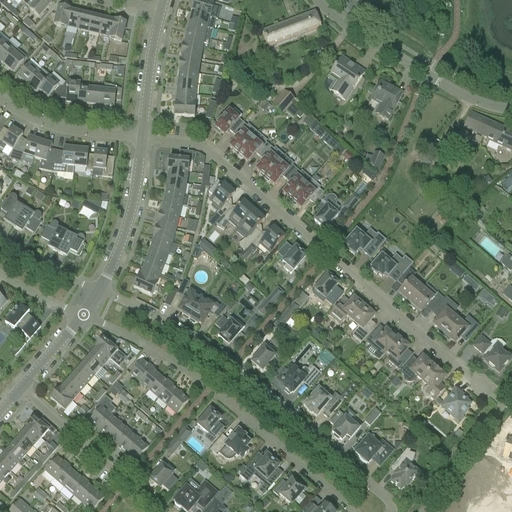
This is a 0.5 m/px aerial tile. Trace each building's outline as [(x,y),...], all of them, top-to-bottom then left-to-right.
[(31,9),(38,0),(23,0),(22,2),(31,9)] [(38,19),(51,4),(46,0),(38,0),(31,9),(29,11),(38,19)] [(190,12),(190,13),(210,19),(214,21),(216,21),(220,9),(213,7),(204,5),(200,3),(194,1),(191,12),(190,12)] [(53,27),(65,30),(66,28),(70,12),(70,11),(58,8),(53,27)] [(66,28),(77,30),(81,14),(70,12),(66,28)] [(268,49),(312,33),(321,29),(315,12),(305,16),(262,32),(268,49)] [(189,24),(207,29),(212,31),(214,21),(210,19),(190,13),(192,13),(190,19),(189,24)] [(92,17),(81,14),(77,30),(88,33),(92,17)] [(88,33),(99,36),(103,20),(92,17),(88,33)] [(238,27),(240,20),(231,18),(230,25),(234,26),(238,27)] [(114,22),(103,20),(99,36),(110,38),(114,22)] [(114,22),(110,38),(109,40),(121,43),(126,24),(114,21),(114,22)] [(186,35),(204,40),(209,41),(212,31),(207,29),(189,24),(188,24),(189,24),(187,30),(186,35)] [(208,52),(210,41),(209,41),(204,40),(186,35),(184,46),(202,50),(208,52)] [(5,47),(0,52),(0,62),(4,66),(14,54),(17,51),(8,43),(5,47)] [(180,57),(181,58),(181,60),(200,63),(200,61),(202,50),(184,46),(182,45),(182,46),(181,52),(180,57)] [(13,74),(23,63),(14,54),(4,66),(13,74)] [(341,58),(327,79),(334,83),(329,91),(345,102),(353,90),(354,90),(361,78),(364,74),(355,67),(354,67),(353,68),(349,66),(350,64),(341,58)] [(177,73),(179,73),(198,76),(200,64),(200,63),(181,60),(181,61),(179,61),(179,62),(179,66),(178,73),(177,72),(177,73)] [(27,86),(37,74),(41,70),(31,61),(27,66),(28,66),(18,78),(27,86)] [(36,94),(49,79),(50,77),(41,69),(41,70),(37,74),(27,86),(36,94)] [(196,86),(197,80),(198,76),(179,73),(177,84),(196,86)] [(59,96),(61,90),(58,87),(49,79),(36,94),(39,91),(48,99),(48,98),(49,99),(58,100),(59,96)] [(58,101),(59,101),(59,98),(66,99),(65,103),(78,104),(80,85),(70,84),(67,82),(68,81),(67,81),(65,85),(61,90),(59,96),(58,101)] [(393,112),(402,95),(379,83),(375,91),(370,100),(380,106),(375,115),(387,121),(392,112),(393,112)] [(196,86),(177,84),(176,84),(177,84),(176,96),(195,97),(196,86)] [(90,105),(91,90),(80,89),(80,85),(78,104),(90,105)] [(121,91),(116,90),(104,86),(103,92),(102,107),(114,108),(114,102),(120,103),(122,90),(121,90),(121,91)] [(102,107),(103,92),(91,90),(90,105),(102,107)] [(292,104),(295,101),(285,92),(271,107),(282,116),(285,113),(292,104)] [(264,93),(260,97),(267,104),(271,100),(264,93)] [(195,97),(176,96),(176,106),(174,106),(174,107),(194,108),(195,97)] [(292,104),(285,113),(293,119),(300,111),(292,104)] [(210,121),(213,111),(214,108),(208,106),(204,119),(210,121)] [(195,112),(199,109),(199,108),(194,108),(174,107),(174,119),(181,119),(181,120),(181,119),(194,119),(194,113),(194,112),(195,112)] [(241,117),(233,111),(231,114),(229,113),(227,114),(225,113),(220,119),(222,120),(217,126),(215,129),(224,137),(229,131),(233,135),(242,124),(238,120),(241,117)] [(300,112),(296,117),(300,120),(304,115),(300,112)] [(511,132),(470,114),(463,129),(490,141),(489,143),(511,152),(511,132)] [(246,128),(242,124),(233,135),(237,138),(233,142),(233,143),(229,148),(233,152),(232,154),(236,158),(257,134),(248,126),(246,128)] [(19,141),(22,136),(11,129),(11,130),(8,135),(2,131),(3,129),(2,131),(0,133),(0,149),(3,151),(6,147),(12,151),(19,141)] [(461,131),(446,147),(455,155),(470,139),(461,131)] [(260,158),(269,147),(265,144),(266,142),(257,134),(236,158),(241,162),(243,160),(247,164),(252,158),(252,159),(255,154),(260,158)] [(327,137),(322,142),(326,146),(331,140),(327,137)] [(10,154),(7,159),(21,163),(21,162),(32,165),(34,159),(40,142),(28,138),(27,139),(28,139),(26,145),(19,141),(12,151),(10,154)] [(52,147),(52,146),(40,142),(34,159),(41,161),(39,171),(52,174),(53,168),(54,162),(56,154),(49,153),(51,147),(52,147)] [(273,151),(269,147),(260,158),(264,162),(260,166),(255,171),(260,175),(258,177),(263,181),(284,157),(275,149),(273,151)] [(74,168),(76,150),(63,149),(64,149),(63,156),(56,154),(54,162),(53,168),(52,174),(66,175),(73,175),(74,168)] [(89,152),(76,150),(74,168),(86,169),(86,172),(92,172),(93,170),(94,159),(87,158),(88,152),(89,152)] [(107,154),(108,154),(94,152),(94,159),(93,170),(102,171),(101,178),(112,179),(114,159),(113,161),(106,160),(107,154)] [(169,172),(187,174),(189,162),(192,163),(193,155),(193,154),(179,152),(178,161),(169,160),(167,171),(167,172),(169,172)] [(427,169),(433,162),(423,152),(416,160),(427,169)] [(348,164),(353,158),(347,153),(342,159),(348,164)] [(378,172),(384,158),(374,154),(368,168),(378,172)] [(286,181),(295,171),(291,167),(293,165),(284,157),(263,181),(268,185),(269,183),(274,187),(278,182),(279,182),(282,178),(286,181)] [(285,192),(282,194),(285,197),(287,198),(285,200),(290,204),(310,181),(301,173),(300,175),(295,171),(286,181),(290,185),(287,189),(285,192)] [(186,185),(187,174),(169,172),(167,182),(167,183),(186,185)] [(507,194),(511,189),(511,181),(509,178),(500,186),(507,194)] [(313,205),(317,200),(322,194),(318,190),(320,189),(310,181),(290,204),(294,208),(296,206),(301,210),(305,205),(309,201),(313,205)] [(184,196),(186,185),(167,183),(165,193),(184,196)] [(217,183),(208,193),(213,198),(209,202),(213,205),(211,208),(217,213),(216,215),(221,220),(231,208),(230,208),(229,206),(231,204),(231,202),(229,200),(234,195),(224,186),(222,187),(217,183)] [(28,189),(25,195),(30,198),(33,193),(28,189)] [(37,194),(34,199),(40,203),(43,197),(37,193),(37,194)] [(163,203),(163,204),(181,207),(186,208),(188,197),(184,196),(165,193),(163,203)] [(323,233),(325,231),(328,229),(327,228),(340,213),(338,211),(339,209),(335,206),(336,205),(336,204),(336,203),(336,202),(336,201),(336,200),(336,199),(335,199),(335,198),(334,197),(333,197),(332,196),(331,196),(330,196),(329,197),(328,197),(327,197),(326,198),(314,213),(318,217),(314,222),(320,227),(319,229),(320,231),(321,232),(323,233)] [(349,212),(359,201),(353,196),(343,208),(349,212)] [(17,202),(17,201),(16,200),(16,199),(15,198),(14,198),(13,197),(12,197),(11,197),(11,198),(10,198),(9,199),(7,201),(5,200),(0,207),(0,213),(6,217),(3,222),(13,228),(25,209),(16,204),(16,203),(17,202)] [(76,212),(80,205),(73,201),(69,208),(76,212)] [(85,202),(83,205),(92,209),(90,212),(99,216),(100,209),(102,203),(85,202)] [(239,228),(254,212),(244,203),(235,212),(231,208),(221,220),(216,226),(217,227),(217,228),(223,231),(227,224),(226,224),(228,222),(234,228),(236,226),(239,228)] [(161,214),(179,218),(181,207),(163,204),(162,210),(161,214)] [(33,215),(25,209),(13,228),(22,234),(25,229),(33,235),(32,236),(33,237),(41,223),(39,222),(41,220),(41,219),(41,218),(41,217),(41,216),(41,215),(40,215),(40,214),(39,214),(38,213),(37,213),(36,213),(35,214),(34,214),(34,215),(33,215)] [(239,228),(236,233),(238,235),(245,240),(239,245),(244,251),(246,252),(246,251),(261,234),(256,230),(259,226),(264,221),(254,212),(239,228)] [(176,230),(179,218),(161,214),(159,214),(157,224),(155,224),(156,224),(156,225),(176,230)] [(442,215),(436,220),(442,226),(448,221),(442,215)] [(58,228),(58,227),(58,226),(58,225),(57,225),(57,224),(56,224),(55,223),(54,223),(53,223),(52,223),(52,224),(51,224),(50,225),(49,227),(47,226),(39,240),(40,241),(41,239),(50,244),(47,249),(57,254),(67,234),(58,229),(58,228)] [(166,231),(156,228),(155,228),(154,228),(156,228),(153,238),(152,239),(172,245),(175,233),(166,231)] [(261,234),(246,251),(251,255),(252,256),(257,251),(256,250),(258,248),(264,254),(266,252),(269,255),(284,238),(273,229),(269,234),(269,235),(267,233),(265,234),(263,236),(261,235),(261,234)] [(376,236),(370,231),(363,238),(356,232),(344,246),(349,250),(348,251),(354,257),(359,251),(362,253),(370,245),(377,251),(386,242),(377,234),(376,236)] [(76,239),(67,234),(57,254),(67,259),(69,254),(79,258),(85,246),(83,245),(84,243),(84,242),(84,241),(84,240),(84,239),(83,238),(83,237),(82,237),(81,236),(80,236),(79,236),(78,237),(77,237),(77,238),(76,239)] [(168,255),(172,245),(152,239),(154,239),(151,249),(150,249),(168,255)] [(286,245),(277,255),(284,261),(282,263),(285,266),(283,269),(290,275),(304,260),(307,258),(307,256),(307,254),(305,252),(303,252),(301,253),(295,248),(293,251),(286,245)] [(195,246),(191,259),(196,261),(203,252),(195,246)] [(168,255),(150,249),(149,249),(150,249),(147,259),(165,266),(168,255)] [(212,249),(207,255),(212,259),(217,253),(212,249)] [(395,269),(403,276),(408,270),(413,265),(404,258),(401,261),(395,256),(389,263),(381,256),(370,269),(372,270),(371,271),(377,276),(378,275),(382,279),(385,275),(388,278),(395,269)] [(511,261),(508,258),(501,265),(510,273),(511,271),(511,270),(511,261)] [(160,277),(165,266),(147,259),(145,259),(147,260),(143,269),(160,277)] [(449,271),(457,278),(462,272),(454,265),(449,271)] [(160,277),(143,269),(142,269),(141,269),(143,270),(139,279),(138,279),(137,279),(156,287),(160,277)] [(408,306),(422,289),(411,280),(415,275),(408,270),(403,276),(397,283),(403,289),(398,295),(403,299),(402,301),(408,306)] [(317,303),(321,306),(323,307),(326,307),(329,306),(331,304),(331,300),(330,298),(328,296),(338,285),(332,279),(332,278),(332,275),(330,274),(328,274),(326,275),(324,278),(325,278),(311,294),(319,300),(317,303)] [(242,277),(237,282),(244,289),(248,284),(249,283),(242,277)] [(463,283),(469,288),(474,283),(467,278),(463,283)] [(151,298),(155,289),(156,287),(137,279),(133,290),(151,298)] [(201,300),(185,290),(189,283),(183,280),(181,285),(177,292),(176,294),(182,297),(182,296),(186,299),(178,311),(182,314),(182,315),(181,315),(183,317),(182,318),(187,321),(188,319),(189,320),(201,300)] [(479,288),(474,283),(469,288),(474,293),(479,288)] [(244,289),(249,294),(254,289),(248,284),(244,289)] [(422,289),(408,306),(413,311),(414,309),(420,314),(424,310),(425,308),(431,313),(432,313),(438,306),(443,300),(437,294),(436,294),(426,285),(422,289)] [(273,305),(283,294),(277,289),(267,300),(273,305)] [(485,301),(489,297),(483,292),(479,297),(485,301)] [(170,308),(174,299),(175,296),(170,293),(164,305),(170,308)] [(495,302),(489,297),(485,301),(491,307),(495,302)] [(358,302),(353,299),(346,307),(341,302),(335,309),(329,317),(337,324),(339,324),(344,318),(347,318),(352,322),(364,308),(363,307),(363,305),(360,302),(358,302)] [(213,307),(201,300),(189,320),(190,321),(189,322),(194,325),(195,324),(197,325),(197,324),(197,323),(202,326),(210,313),(213,315),(212,316),(217,320),(227,308),(223,304),(219,308),(215,304),(213,307)] [(263,317),(273,305),(267,300),(258,312),(263,317)] [(443,337),(456,321),(451,316),(457,309),(446,300),(435,313),(440,317),(433,325),(438,330),(437,332),(443,337)] [(289,320),(299,308),(294,304),(284,315),(289,320)] [(13,314),(4,323),(14,332),(11,335),(17,340),(20,337),(22,335),(29,341),(40,328),(27,317),(29,315),(19,306),(13,314)] [(365,308),(364,308),(352,322),(357,327),(357,329),(352,335),(352,337),(360,344),(366,337),(373,330),(367,325),(375,317),(370,313),(370,311),(367,308),(365,308)] [(505,319),(508,313),(506,312),(499,308),(495,317),(502,320),(503,318),(505,319)] [(280,331),(289,320),(284,315),(274,326),(280,331)] [(222,319),(215,327),(221,332),(217,337),(224,342),(223,344),(223,346),(225,348),(227,348),(229,347),(231,344),(244,328),(236,322),(234,325),(231,322),(230,322),(228,324),(222,319)] [(478,328),(468,319),(462,325),(456,321),(443,337),(448,341),(449,340),(455,344),(462,336),(467,341),(478,328)] [(317,330),(310,338),(316,343),(323,336),(317,330)] [(374,357),(377,360),(379,362),(385,355),(384,355),(399,338),(394,334),(392,334),(391,335),(385,331),(385,332),(380,338),(375,333),(371,338),(366,343),(377,353),(374,357)] [(410,357),(405,353),(409,349),(403,344),(403,342),(399,338),(384,355),(385,355),(386,353),(390,357),(387,361),(399,371),(410,357)] [(493,350),(489,348),(491,346),(481,338),(479,340),(473,347),(482,356),(484,354),(487,357),(483,361),(488,366),(489,365),(492,368),(493,368),(494,370),(493,371),(498,375),(502,370),(501,369),(506,363),(507,364),(511,359),(496,346),(493,350)] [(119,368),(123,364),(127,367),(128,368),(135,359),(131,355),(125,361),(116,353),(117,352),(103,339),(95,348),(110,361),(119,368)] [(13,358),(24,345),(11,348),(13,358)] [(262,372),(275,357),(272,355),(274,352),(267,345),(253,360),(250,363),(249,364),(250,367),(251,368),(254,368),(255,367),(262,372)] [(110,361),(95,348),(96,349),(89,358),(102,369),(109,360),(109,361),(110,361)] [(94,377),(102,369),(89,358),(81,366),(94,377)] [(427,362),(422,358),(416,365),(411,361),(400,374),(404,377),(403,378),(404,379),(404,380),(404,381),(405,382),(406,382),(406,383),(407,383),(408,383),(409,383),(410,383),(411,383),(412,383),(412,382),(413,381),(416,377),(421,382),(433,368),(433,365),(429,362),(427,362)] [(147,366),(145,365),(146,365),(141,361),(129,375),(139,383),(152,368),(148,365),(147,366)] [(87,386),(94,377),(81,366),(74,375),(87,386)] [(321,376),(311,366),(306,371),(305,370),(303,370),(299,371),(298,373),(294,369),(293,371),(289,368),(278,380),(282,383),(281,384),(285,388),(284,389),(285,390),(284,392),(288,396),(289,394),(290,395),(292,393),(293,394),(299,387),(302,383),(309,389),(321,376)] [(156,374),(155,373),(156,371),(152,368),(139,383),(148,391),(160,378),(156,374)] [(433,368),(421,382),(428,388),(426,389),(425,389),(424,390),(423,391),(423,392),(423,393),(423,394),(423,395),(423,396),(424,397),(425,398),(426,398),(427,399),(428,399),(429,399),(430,398),(434,402),(441,394),(445,390),(439,385),(442,381),(445,378),(442,376),(440,374),(440,371),(436,368),(434,369),(433,368)] [(79,395),(87,386),(74,375),(66,383),(79,395)] [(165,382),(164,381),(160,378),(148,391),(157,399),(171,384),(167,381),(165,382)] [(79,395),(66,383),(59,392),(58,391),(72,404),(72,403),(79,395)] [(174,390),(173,389),(174,388),(171,384),(157,399),(167,407),(180,392),(178,393),(175,390),(174,390)] [(346,401),(357,388),(352,384),(339,399),(335,395),(330,400),(318,390),(308,401),(307,401),(305,403),(306,403),(303,407),(307,410),(306,411),(311,415),(312,414),(316,418),(323,410),(325,412),(324,413),(329,418),(342,402),(344,399),(346,401)] [(367,402),(372,396),(365,390),(360,396),(367,402)] [(455,390),(440,407),(454,420),(453,421),(458,425),(463,419),(462,417),(468,410),(467,409),(470,405),(466,402),(468,400),(463,397),(455,390)] [(65,412),(71,405),(72,404),(58,391),(50,400),(65,412)] [(184,398),(182,397),(184,396),(180,392),(167,407),(176,416),(188,402),(184,398)] [(97,431),(111,416),(115,411),(109,406),(111,403),(109,402),(105,398),(105,397),(94,410),(97,412),(89,421),(95,426),(94,427),(96,429),(97,431)] [(394,402),(391,407),(395,411),(399,406),(394,402)] [(86,416),(89,412),(83,407),(80,410),(86,416)] [(207,413),(197,426),(207,435),(209,433),(215,438),(224,429),(218,423),(219,422),(221,420),(214,414),(215,413),(215,410),(213,409),(211,409),(209,410),(207,413)] [(83,419),(86,416),(80,410),(77,413),(83,419)] [(369,428),(370,428),(380,415),(375,411),(364,423),(369,428)] [(339,413),(330,424),(335,429),(332,433),(333,435),(333,437),(337,441),(339,440),(341,442),(346,436),(350,440),(354,435),(358,430),(361,427),(353,420),(355,417),(348,412),(343,417),(339,413)] [(108,438),(120,424),(111,416),(97,431),(101,434),(102,433),(108,438)] [(39,423),(34,418),(26,427),(27,429),(27,428),(40,440),(41,440),(42,438),(48,431),(53,435),(56,432),(42,420),(39,423)] [(116,447),(129,432),(120,424),(108,438),(113,442),(112,444),(116,447)] [(27,429),(20,437),(33,448),(40,440),(27,428),(27,429)] [(181,445),(190,434),(185,429),(175,440),(181,445)] [(250,444),(244,439),(245,437),(244,437),(245,435),(238,429),(231,437),(232,438),(229,442),(222,436),(218,440),(209,451),(217,457),(219,454),(225,459),(226,460),(227,460),(228,460),(229,460),(230,460),(231,460),(232,459),(233,458),(235,456),(238,458),(238,457),(240,458),(240,457),(242,458),(243,457),(244,457),(245,456),(245,455),(246,455),(246,454),(246,453),(247,452),(245,451),(246,450),(245,449),(250,444)] [(125,455),(139,440),(129,432),(116,447),(120,450),(121,449),(126,453),(125,455)] [(464,438),(458,433),(449,443),(455,448),(464,438)] [(25,457),(33,448),(20,437),(12,445),(25,457)] [(368,439),(355,454),(359,458),(358,458),(359,459),(359,460),(360,461),(361,462),(362,463),(364,464),(365,464),(366,465),(366,464),(366,463),(367,464),(370,461),(372,459),(374,461),(374,462),(379,467),(386,459),(392,452),(385,446),(380,442),(377,446),(373,443),(374,443),(374,442),(374,441),(374,440),(374,439),(373,438),(372,438),(371,437),(370,437),(369,438),(368,439)] [(136,462),(148,448),(139,440),(125,455),(129,458),(130,457),(136,462)] [(171,456),(181,445),(175,440),(165,451),(171,456)] [(54,452),(57,449),(51,443),(48,446),(54,452)] [(21,469),(25,464),(21,461),(25,457),(12,445),(5,454),(18,465),(21,469)] [(47,461),(51,455),(54,452),(48,446),(46,449),(49,451),(44,458),(47,461)] [(409,484),(415,477),(415,471),(409,466),(412,464),(414,456),(409,454),(409,451),(407,451),(391,469),(396,474),(395,475),(395,477),(396,477),(391,483),(395,486),(397,487),(400,490),(406,484),(405,484),(409,484)] [(0,464),(10,474),(18,465),(5,454),(0,459),(0,464)] [(243,468),(238,473),(240,475),(239,477),(247,484),(253,476),(263,485),(258,492),(263,497),(264,495),(265,496),(267,493),(273,485),(282,475),(277,470),(279,467),(277,465),(279,464),(272,458),(271,460),(267,456),(263,461),(257,455),(253,460),(245,469),(243,468)] [(62,463),(57,459),(45,472),(54,481),(67,466),(63,462),(62,463)] [(7,486),(10,482),(6,479),(10,474),(0,464),(0,480),(3,483),(7,486)] [(63,489),(75,475),(70,470),(71,469),(67,466),(54,481),(63,489)] [(177,482),(171,477),(173,475),(162,466),(151,478),(151,477),(148,480),(147,482),(148,484),(149,485),(151,486),(153,485),(160,490),(161,488),(168,493),(177,482)] [(468,466),(447,496),(457,506),(457,505),(457,504),(469,492),(486,509),(501,494),(481,473),(476,478),(474,476),(472,478),(465,471),(468,466)] [(81,480),(75,475),(63,489),(73,497),(86,482),(82,478),(81,480)] [(299,487),(296,485),(296,484),(292,480),(287,486),(282,482),(273,493),(278,497),(279,496),(291,506),(294,502),(299,506),(305,499),(301,495),(303,492),(304,493),(306,490),(301,486),(299,487)] [(185,487),(186,488),(173,502),(175,503),(174,505),(175,507),(177,508),(179,509),(180,508),(184,511),(189,511),(197,504),(203,509),(217,494),(204,484),(199,489),(190,481),(185,487)] [(94,491),(88,486),(90,485),(86,482),(73,497),(82,505),(95,490),(95,489),(94,491)] [(225,488),(219,495),(226,501),(231,494),(225,488)] [(90,511),(92,511),(103,499),(98,494),(99,493),(95,490),(82,505),(90,511)] [(206,510),(204,511),(224,511),(225,511),(221,507),(226,501),(219,495),(216,498),(214,501),(210,506),(206,510)] [(26,511),(29,509),(19,501),(9,511),(26,511)]
